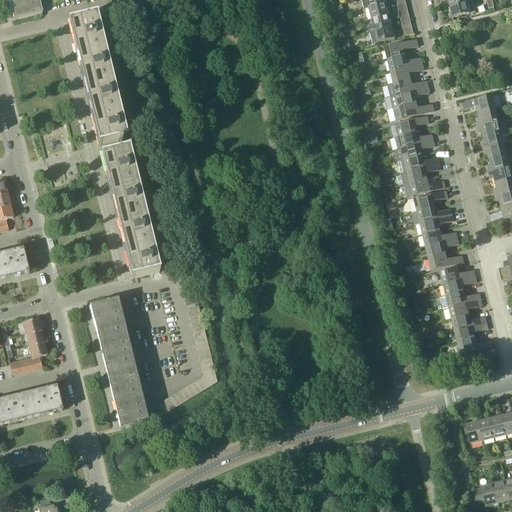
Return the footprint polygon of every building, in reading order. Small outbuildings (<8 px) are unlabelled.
[(38,0),(10,0),(16,20),(13,21),(13,22),(42,15),(42,14),(41,14),(38,0)] [(386,4),(385,0),(361,0),(364,9),(369,8),(386,4)] [(125,8),(124,2),(112,5),(114,11),(125,8)] [(471,14),(468,2),(450,7),(453,18),(471,14)] [(369,8),(372,20),(389,16),(386,4),(369,8)] [(372,20),(375,32),(392,28),(389,16),(372,20)] [(76,55),(78,54),(104,48),(96,18),(97,18),(97,17),(68,24),(68,25),(76,55)] [(375,32),(370,33),(373,45),(378,43),(395,39),(392,28),(375,32)] [(385,49),(388,61),(405,57),(404,51),(419,48),(417,41),(385,49)] [(78,54),(76,55),(83,86),(86,85),(111,79),(104,48),(78,54)] [(405,57),(388,61),(391,73),(423,65),(422,59),(407,63),(405,57)] [(391,73),(393,84),(411,80),(410,75),(424,71),(423,65),(391,73)] [(91,117),(93,116),(119,110),(111,79),(86,85),(83,86),(91,117)] [(411,80),(393,84),(394,85),(387,86),(390,98),(428,88),(427,82),(412,86),(411,80)] [(428,88),(390,98),(393,110),(417,104),(415,98),(430,95),(428,88)] [(476,108),(478,114),(495,109),(492,97),(460,105),(462,112),(476,108)] [(417,104),(393,110),(396,122),(434,112),(433,106),(418,109),(417,104)] [(476,120),(477,127),(498,121),(495,109),(478,114),(479,119),(476,120)] [(93,116),(91,117),(98,147),(102,146),(127,140),(127,139),(126,140),(119,110),(93,116)] [(393,139),(399,138),(416,134),(415,128),(429,125),(428,118),(391,127),(393,139)] [(482,132),(483,137),(501,133),(498,121),(477,127),(479,133),(482,132)] [(482,144),(483,149),(504,144),(501,133),(483,137),(485,143),(482,144)] [(402,150),(434,142),(432,136),(417,139),(416,134),(399,138),(393,139),(392,139),(395,151),(402,150)] [(376,135),(375,136),(369,137),(371,144),(378,143),(376,135)] [(102,146),(105,156),(129,150),(133,149),(131,139),(127,140),(102,146)] [(404,161),(422,157),(420,152),(435,148),(434,142),(402,150),(395,151),(398,163),(404,161)] [(507,156),(504,144),(483,149),(485,156),(488,155),(489,161),(507,156)] [(130,151),(129,150),(105,156),(101,157),(108,187),(111,187),(136,180),(129,151),(130,151)] [(487,167),(489,173),(509,168),(507,156),(489,161),(490,167),(487,167)] [(401,175),(439,165),(438,159),(423,163),(422,157),(404,161),(398,163),(401,175)] [(439,165),(401,175),(404,186),(427,181),(426,175),(441,171),(439,165)] [(493,179),(495,184),(511,180),(511,178),(509,168),(489,173),(490,180),(493,179)] [(136,180),(111,187),(108,187),(116,218),(118,218),(144,211),(139,192),(136,180)] [(493,191),(495,197),(511,192),(511,180),(495,184),(496,190),(493,191)] [(413,196),(445,189),(443,182),(429,186),(427,181),(404,186),(406,197),(413,196)] [(500,207),(511,204),(511,192),(495,197),(496,203),(499,202),(500,207)] [(414,201),(417,213),(434,209),(433,203),(448,200),(446,193),(414,201)] [(7,194),(0,195),(0,208),(10,206),(7,194)] [(501,220),(508,219),(511,217),(511,204),(500,207),(502,213),(487,217),(489,224),(501,221),(501,220)] [(0,221),(6,220),(13,218),(10,206),(0,208),(0,221)] [(420,225),(452,217),(451,211),(436,214),(434,209),(417,213),(420,225)] [(126,249),(152,242),(144,211),(118,218),(116,218),(123,249),(126,249)] [(420,225),(423,236),(440,232),(439,226),(453,223),(452,217),(420,225)] [(501,220),(501,221),(504,232),(511,230),(508,219),(501,220)] [(0,221),(3,233),(9,231),(6,220),(0,221)] [(440,232),(423,236),(425,248),(458,240),(456,234),(441,238),(440,232)] [(459,246),(458,240),(425,248),(428,260),(445,255),(444,250),(459,246)] [(152,242),(126,249),(123,249),(131,280),(160,273),(159,272),(159,273),(152,242)] [(405,243),(401,244),(396,245),(398,252),(407,250),(405,243)] [(23,249),(0,254),(0,280),(29,273),(26,262),(26,260),(23,249)] [(447,261),(445,255),(428,260),(431,272),(463,264),(462,257),(447,261)] [(510,267),(504,269),(499,270),(500,276),(511,274),(510,267)] [(191,277),(190,273),(189,268),(177,271),(186,305),(197,302),(192,282),(195,282),(194,276),(191,277)] [(440,274),(443,286),(475,278),(474,272),(459,276),(458,269),(440,274)] [(511,276),(511,274),(500,276),(502,282),(511,279),(511,276)] [(443,286),(446,297),(463,293),(462,288),(477,284),(475,278),(443,286)] [(449,309),(481,301),(480,295),(465,299),(463,293),(446,297),(446,298),(440,299),(443,311),(449,309)] [(118,299),(90,306),(90,307),(93,306),(100,337),(125,331),(118,300),(118,299)] [(482,307),(481,301),(449,309),(451,321),(469,316),(468,311),(482,307)] [(186,305),(187,311),(199,308),(197,302),(186,305)] [(189,316),(200,313),(199,308),(187,311),(189,316)] [(189,316),(190,322),(202,319),(200,313),(189,316)] [(470,322),(469,316),(451,321),(454,332),(487,324),(485,318),(470,322)] [(202,319),(190,322),(191,328),(203,325),(202,319)] [(27,336),(41,332),(38,320),(24,323),(27,336)] [(488,331),(487,324),(454,332),(457,344),(475,340),(473,334),(488,331)] [(191,328),(193,334),(205,331),(203,325),(191,328)] [(125,331),(100,337),(108,367),(133,361),(125,331)] [(194,339),(206,336),(205,331),(193,334),(194,339)] [(27,336),(29,348),(44,344),(41,332),(27,336)] [(194,339),(196,345),(207,342),(206,336),(194,339)] [(476,346),(475,340),(457,344),(460,356),(492,348),(491,342),(476,346)] [(197,351),(209,348),(207,342),(196,345),(197,351)] [(47,356),(44,344),(29,348),(32,359),(32,360),(34,359),(40,358),(47,356)] [(197,351),(198,356),(210,353),(209,348),(197,351)] [(200,362),(212,359),(210,353),(198,356),(200,362)] [(42,369),(40,358),(34,359),(36,371),(42,369)] [(36,371),(34,359),(32,360),(32,359),(28,360),(30,372),(36,371)] [(200,362),(201,368),(213,365),(212,359),(200,362)] [(30,372),(28,360),(22,362),(24,374),(30,372)] [(133,361),(108,367),(115,398),(140,391),(133,361)] [(18,375),(24,374),(22,362),(16,363),(18,375)] [(18,375),(16,363),(10,365),(12,376),(18,375)] [(203,374),(215,371),(213,365),(201,368),(203,374)] [(203,374),(201,379),(207,389),(218,383),(215,371),(203,374)] [(196,382),(202,392),(207,389),(201,379),(196,382)] [(197,395),(202,392),(196,382),(191,385),(197,395)] [(191,385),(187,387),(186,388),(192,398),(197,395),(191,385)] [(10,398),(0,400),(0,426),(63,411),(63,410),(60,400),(60,398),(57,386),(10,398)] [(187,401),(192,398),(186,388),(181,391),(187,401)] [(140,391),(115,398),(122,428),(120,429),(148,422),(148,421),(148,422),(140,391)] [(181,391),(178,393),(176,394),(182,405),(187,401),(181,391)] [(177,408),(182,405),(176,394),(171,397),(177,408)] [(171,397),(169,398),(165,400),(172,411),(177,408),(171,397)] [(167,414),(172,411),(165,400),(160,403),(167,414)] [(160,403),(160,404),(155,406),(162,417),(167,414),(160,403)] [(511,414),(502,417),(506,436),(511,435),(511,414)] [(502,417),(490,420),(495,439),(506,436),(502,417)] [(483,442),(495,439),(490,420),(478,423),(483,442)] [(471,445),(483,442),(478,423),(466,426),(471,445)] [(505,482),(493,485),(498,504),(510,501),(505,482)] [(486,507),(498,504),(493,485),(481,488),(482,489),(474,490),(478,506),(485,504),(486,507)]
